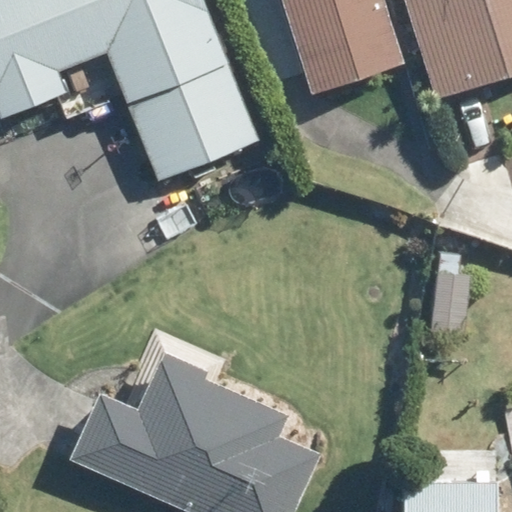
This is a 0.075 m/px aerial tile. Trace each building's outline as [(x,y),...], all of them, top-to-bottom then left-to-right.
[(0,0),(0,111),(63,84),(54,64),(103,44),(155,173),(256,134),(201,0),(0,0)] [(282,0),(310,84),(401,55),(382,0),(282,0)] [(511,0),(403,0),(458,173),(510,156),(485,74),(511,65),(511,0)] [(480,274),(441,272),(438,327),(478,329),(480,274)] [(97,387),(67,450),(199,511),(273,511),(277,504),(290,510),(318,449),(274,429),(282,411),(202,372),(204,367),(160,345),(133,404),(97,387)] [(485,511),(486,487),(449,486),(447,511),(485,511)]
